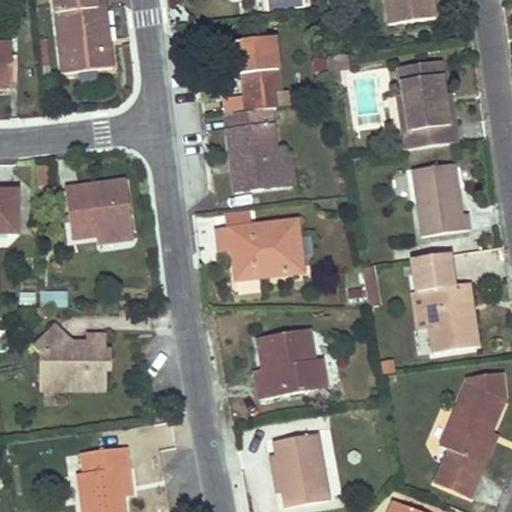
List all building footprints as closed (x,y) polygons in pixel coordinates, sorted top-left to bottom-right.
[(101,48),(96,10),(105,10),(104,0),(53,0),(63,75),(113,70),(110,47),(101,48)] [(431,0),(384,0),(389,28),(434,21),(431,0)] [(110,47),(105,10),(96,10),(101,48),(110,47)] [(280,93),(274,39),(218,45),(222,78),(242,76),(246,113),(271,111),(276,110),(274,94),(280,93)] [(50,66),(47,41),(40,42),(43,67),(50,66)] [(193,58),(191,43),(185,44),(187,58),(193,58)] [(0,89),(11,89),(11,47),(0,46),(0,89)] [(348,72),(346,57),(326,60),(328,73),(338,72),(338,73),(348,72)] [(402,133),(405,152),(457,144),(455,126),(449,126),(444,97),(439,63),(399,69),(403,96),(408,132),(402,133)] [(338,73),(338,72),(328,73),(330,89),(340,88),(338,73)] [(289,108),(287,93),(280,93),(274,94),(276,110),(289,108)] [(408,132),(403,96),(397,97),(402,133),(408,132)] [(455,126),(450,96),(444,97),(449,126),(455,126)] [(246,113),(225,116),(231,167),(236,166),(236,171),(231,172),(234,193),(280,188),(277,160),(271,111),(246,113)] [(292,187),(289,158),(277,160),(280,188),(292,187)] [(462,216),(454,166),(412,172),(421,238),(470,231),(468,216),(462,216)] [(132,231),(126,183),(65,191),(72,239),(97,236),(132,231)] [(0,234),(17,234),(16,193),(0,193),(0,234)] [(250,229),(248,213),(225,216),(227,231),(250,229)] [(302,273),(296,223),(250,229),(227,231),(217,233),(219,252),(233,251),(239,250),(239,255),(240,255),(241,258),(234,259),(237,281),(258,278),(302,273)] [(133,239),(132,231),(97,236),(97,243),(133,239)] [(389,262),(386,248),(364,251),(366,264),(389,262)] [(464,315),(460,286),(453,287),(449,256),(412,262),(417,294),(412,294),(417,331),(429,329),(433,355),(478,348),(473,315),(464,315)] [(379,307),(372,268),(362,269),(369,308),(379,307)] [(260,293),(258,278),(237,281),(238,295),(260,293)] [(473,315),(468,286),(460,286),(464,315),(473,315)] [(363,298),(362,290),(347,291),(348,300),(363,298)] [(53,309),(53,296),(40,297),(40,310),(49,309),(53,309)] [(48,317),(49,309),(40,310),(38,310),(38,318),(48,317)] [(111,372),(111,353),(106,353),(106,338),(86,338),(86,345),(77,345),(74,348),(69,353),(62,345),(67,340),(55,327),(34,349),(40,355),(39,373),(52,374),(52,387),(57,391),(84,392),(89,387),(105,386),(106,371),(111,372)] [(0,352),(8,351),(5,331),(0,331),(0,352)] [(325,382),(321,361),(314,362),(308,331),(257,340),(263,372),(264,376),(272,375),(274,381),(257,384),(259,401),(309,392),(309,385),(325,382)] [(74,348),(67,340),(62,345),(69,353),(74,348)] [(274,381),(272,375),(264,376),(263,372),(255,374),(257,384),(274,381)] [(57,391),(52,387),(52,374),(39,373),(40,391),(57,391)] [(491,434),(505,401),(502,376),(469,381),(441,448),(449,451),(478,464),(491,434)] [(309,392),(326,389),(325,382),(309,385),(309,392)] [(484,467),(497,436),(491,434),(478,464),(484,467)] [(328,502),(316,436),(274,444),(276,458),(283,491),(286,509),(328,502)] [(124,511),(123,498),(119,470),(127,469),(125,449),(82,455),(84,475),(77,476),(81,511),(124,511)] [(478,464),(449,451),(444,465),(479,479),(484,467),(478,464)] [(283,491),(276,458),(270,459),(276,493),(283,491)] [(471,498),(479,479),(444,465),(436,483),(471,498)] [(131,497),(127,469),(119,470),(123,498),(131,497)]
